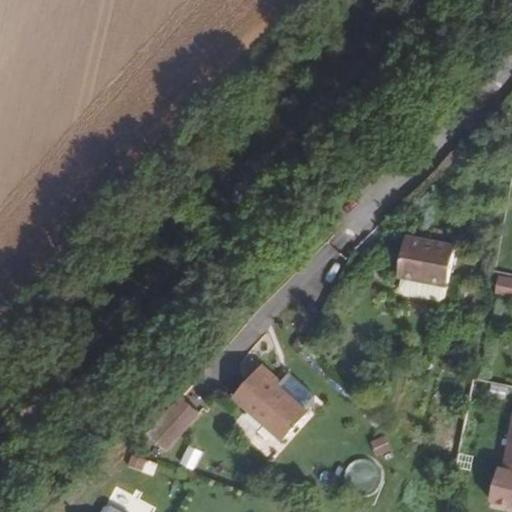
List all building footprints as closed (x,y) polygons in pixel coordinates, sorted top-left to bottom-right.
[(445,283),(452,245),(403,235),(396,273),(399,274),(445,283)] [(442,296),(445,283),(399,274),(397,286),(401,292),(401,295),(415,298),(416,295),(437,299),(442,296)] [(284,443),(310,414),(281,388),(284,384),(263,367),(234,399),(284,443)] [(201,413),(183,396),(148,434),(167,451),(201,413)] [(511,434),(506,469),(501,468),(493,500),(511,504),(511,434)] [(392,450),(386,436),(371,443),(378,457),(392,450)]
